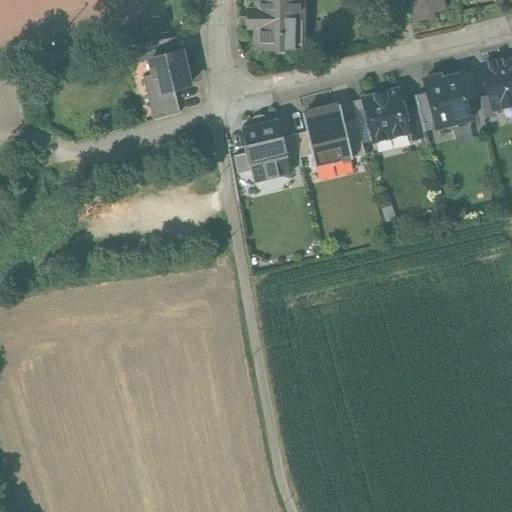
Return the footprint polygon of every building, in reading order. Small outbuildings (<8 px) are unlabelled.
[(255,0),(255,10),(246,10),(246,19),(293,19),(301,19),(301,0),(255,0)] [(376,0),(383,26),(397,23),(391,0),(376,0)] [(410,0),(416,22),(433,19),(432,14),(444,12),(441,0),(410,0)] [(293,19),(246,19),(246,28),(256,28),(256,52),(293,52),(293,19)] [(177,38),(132,46),(135,64),(149,60),(150,60),(181,52),(177,38)] [(181,52),(150,60),(154,76),(144,78),(152,110),(169,105),(165,90),(188,84),(181,52)] [(498,61),(482,65),(493,110),(511,104),(511,59),(500,63),(498,61)] [(458,75),(442,79),(441,76),(424,80),(427,94),(436,128),(450,125),(453,120),(469,116),(470,120),(471,119),(465,95),(463,95),(458,75)] [(397,91),(363,100),(373,141),(408,132),(403,111),(397,91)] [(427,94),(414,97),(416,107),(423,132),(436,128),(427,94)] [(169,105),(152,110),(153,114),(177,108),(176,102),(169,105)] [(339,105),(302,114),(306,132),(311,155),(314,168),(352,159),(344,123),(339,105)] [(416,107),(403,111),(408,132),(411,142),(424,138),(423,132),(416,107)] [(277,120),(241,128),(247,153),(251,172),(254,183),(290,174),(289,170),(281,138),(277,120)] [(356,120),(344,123),(352,159),(365,156),(356,120)] [(306,132),(294,135),(300,158),(311,155),(306,132)] [(294,135),(281,138),(289,170),(302,167),(300,158),(294,135)] [(247,153),(234,156),(237,175),(251,172),(247,153)]
